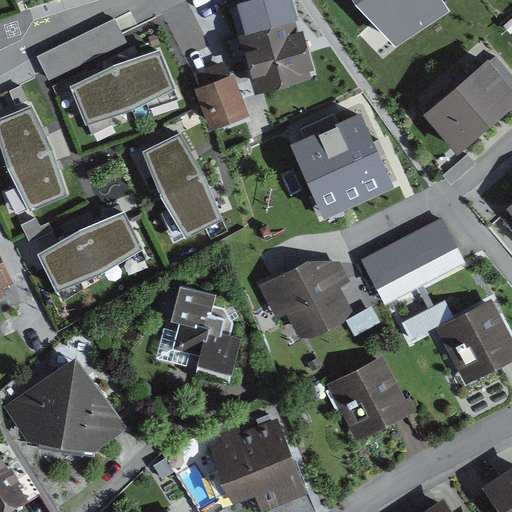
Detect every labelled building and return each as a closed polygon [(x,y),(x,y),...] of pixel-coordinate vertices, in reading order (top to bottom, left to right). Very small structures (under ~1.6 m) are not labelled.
[(446,0),(360,0),(393,42),(446,0)] [(256,86),(312,69),(296,14),(239,31),(256,86)] [(69,77),(87,122),(175,89),(158,43),(69,77)] [(511,96),(488,67),(430,113),(455,144),(511,97),(511,96)] [(216,124),(246,113),(231,72),(200,83),(216,124)] [(35,101),(0,115),(0,144),(26,207),(71,188),(35,101)] [(185,129),(141,150),(183,235),(227,213),(185,129)] [(46,245),(65,283),(138,245),(118,207),(46,245)] [(307,334),(345,315),(333,290),(349,282),(341,265),(300,265),(266,282),(281,315),(295,309),(307,334)] [(170,328),(163,358),(193,365),(191,373),(233,383),(244,337),(234,334),(239,326),(236,315),(228,310),(218,307),(221,295),(181,285),(172,321),(186,324),(184,331),(170,328)] [(467,378),(511,355),(511,345),(510,347),(489,305),(455,323),(450,313),(430,323),(434,332),(442,328),(467,378)] [(75,356),(11,407),(33,434),(99,446),(128,423),(75,356)] [(359,435),(406,411),(380,361),(333,385),(359,435)] [(265,505),(301,490),(274,425),(240,439),(237,433),(214,443),(236,497),(258,488),(265,505)] [(0,511),(10,511),(22,505),(0,469),(0,511)] [(485,511),(511,511),(511,478),(478,500),(485,511)]
